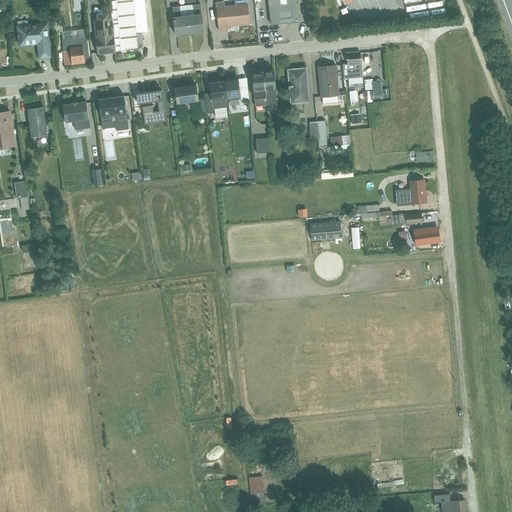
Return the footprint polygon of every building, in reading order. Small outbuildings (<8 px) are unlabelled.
[(112,18),(115,52),(121,51),(137,50),(132,0),(110,0),(111,2),(110,2),(112,18)] [(224,1),(216,2),(219,31),(228,30),(227,27),(249,25),(247,0),(233,0),(234,5),(225,6),(224,1)] [(268,0),(271,25),(300,22),(298,0),(268,0)] [(191,34),(203,33),(200,4),(186,6),(189,34),(191,34)] [(176,36),(189,34),(186,6),(172,8),(176,36)] [(115,52),(112,18),(109,19),(108,13),(96,14),(97,20),(94,20),(98,54),(115,52)] [(17,22),(18,26),(16,26),(19,47),(38,45),(40,58),(50,57),(47,23),(28,25),(27,20),(17,22)] [(84,63),(80,30),(63,32),(61,20),(53,21),(55,33),(63,32),(68,65),(84,63)] [(363,84),(360,52),(346,53),(347,64),(342,64),(344,79),(347,79),(348,85),(363,84)] [(362,56),(363,70),(372,70),(371,55),(362,56)] [(322,105),(345,103),(345,95),(338,96),(336,66),(318,68),(321,98),(322,105)] [(306,69),(288,70),(291,105),(309,103),(306,69)] [(264,72),(267,106),(277,105),(274,71),(264,72)] [(255,107),(267,106),(264,72),(252,73),(255,107)] [(238,79),(224,82),(227,101),(241,99),(238,79)] [(372,80),(364,80),(365,90),(373,90),(374,99),(383,98),(381,81),(372,82),(372,80)] [(207,114),(214,113),(213,109),(227,107),(227,101),(224,82),(209,84),(210,93),(205,94),(205,100),(207,114)] [(177,105),(199,101),(201,115),(207,114),(205,100),(199,101),(196,85),(175,89),(177,105)] [(166,122),(162,90),(146,93),(147,103),(158,102),(159,112),(154,113),(153,106),(142,107),(145,125),(166,122)] [(349,91),(350,106),(355,105),(355,101),(357,101),(356,91),(349,91)] [(371,91),(363,92),(364,101),(367,101),(367,102),(372,102),(371,91)] [(129,130),(124,96),(112,98),(111,98),(98,100),(103,129),(116,127),(116,131),(129,130)] [(71,104),(63,105),(65,123),(74,121),(75,131),(91,128),(86,102),(78,103),(77,102),(71,103),(71,104)] [(43,107),(28,110),(32,138),(48,136),(43,107)] [(10,112),(0,113),(0,149),(15,147),(10,112)] [(350,116),(351,125),(361,124),(360,115),(350,116)] [(318,138),(320,154),(328,153),(325,121),(317,122),(318,138)] [(318,138),(317,122),(309,123),(311,138),(318,138)] [(350,135),(330,137),(330,146),(350,145),(350,135)] [(257,154),(270,153),(269,138),(255,139),(257,154)] [(417,161),(434,160),(433,152),(416,153),(417,161)] [(94,187),(103,186),(101,170),(92,171),(94,187)] [(139,173),(132,174),(133,181),(140,180),(139,173)] [(397,206),(426,203),(424,180),(409,181),(409,189),(395,191),(397,206)] [(22,211),(29,210),(27,197),(28,197),(26,181),(14,183),(17,199),(20,199),(22,211)] [(356,214),(361,214),(366,214),(366,213),(379,211),(379,205),(357,207),(357,209),(356,209),(356,214)] [(298,218),(307,217),(307,210),(297,210),(298,218)] [(421,214),(399,216),(400,225),(422,223),(421,214)] [(341,239),(340,222),(310,224),(311,242),(341,239)] [(358,226),(351,227),(351,249),(359,249),(358,226)] [(415,245),(440,242),(439,230),(424,232),(423,229),(413,231),(415,245)] [(498,245),(490,245),(491,261),(499,260),(498,245)] [(75,291),(74,279),(60,281),(62,293),(75,291)] [(265,505),(262,477),(249,478),(252,506),(265,505)] [(434,503),(441,503),(441,511),(465,511),(464,500),(451,501),(450,494),(434,496),(434,503)]
